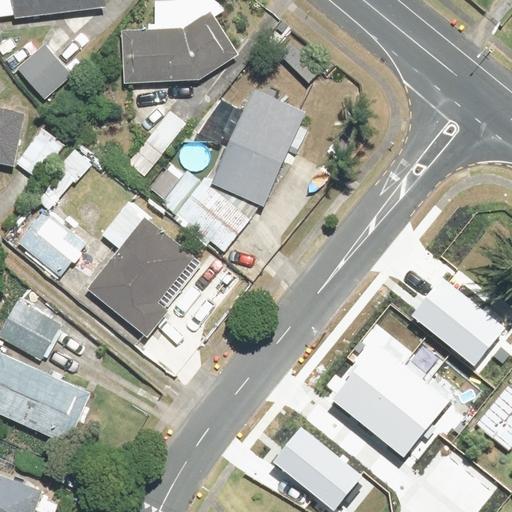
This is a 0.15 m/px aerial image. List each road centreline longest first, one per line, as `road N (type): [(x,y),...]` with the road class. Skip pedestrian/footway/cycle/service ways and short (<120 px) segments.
road 1 (residential): [(310,305),(344,237),(469,86)]
road 2 (residential): [(501,112),(366,257),(310,305)]
road 3 (residential): [(310,305),(229,401),(159,511)]
road 4 (tertiary): [(360,0),(469,86)]
